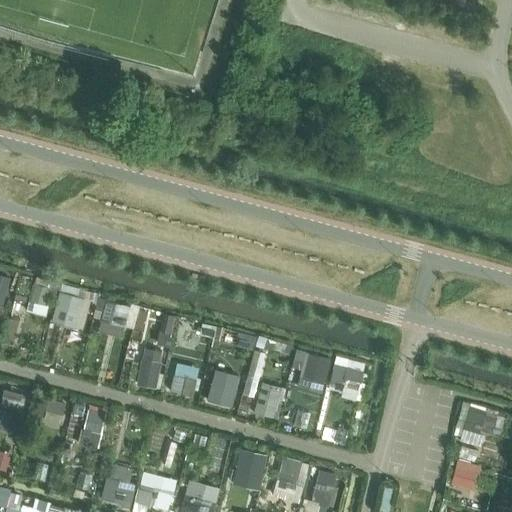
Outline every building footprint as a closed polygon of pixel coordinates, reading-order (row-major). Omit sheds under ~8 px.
[(0,300),(7,302),(12,274),(0,271),(0,300)] [(50,280),(31,275),(26,293),(45,298),(50,280)] [(53,321),(83,328),(91,297),(61,289),(53,321)] [(121,298),(101,293),(96,312),(117,317),(121,298)] [(241,330),(238,343),(257,348),(260,335),(241,330)] [(353,359),(332,354),(328,372),(348,378),(353,359)] [(155,361),(137,357),(132,377),(151,381),(155,361)] [(179,361),(171,388),(194,395),(202,367),(179,361)] [(230,381),(211,377),(207,397),(225,401),(230,381)] [(261,381),(255,412),(279,417),(285,386),(261,381)] [(22,393),(4,389),(0,405),(0,408),(17,413),(22,393)] [(61,429),(68,401),(52,397),(44,424),(61,429)] [(462,440),(483,444),(488,408),(467,405),(462,440)] [(106,416),(83,409),(78,429),(101,435),(106,416)] [(0,466),(10,468),(12,451),(0,449),(0,466)] [(274,494),(301,500),(310,460),(283,454),(274,494)] [(475,488),(481,462),(458,457),(453,483),(475,488)] [(104,492),(134,500),(138,482),(130,480),(133,466),(112,460),(104,492)] [(331,473),(315,469),(310,487),(327,491),(331,473)] [(163,485),(145,482),(141,503),(158,507),(163,485)] [(21,511),(43,511),(47,499),(38,496),(35,506),(24,503),(21,511)] [(236,511),(239,504),(217,500),(214,511),(236,511)]
